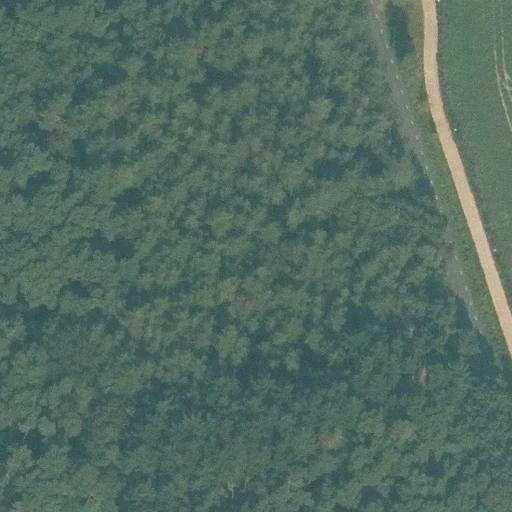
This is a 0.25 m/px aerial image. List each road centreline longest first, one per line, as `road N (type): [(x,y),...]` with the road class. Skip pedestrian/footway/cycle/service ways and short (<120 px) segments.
road 1 (track): [(428,205),(117,347),(83,371),(76,390),(127,491)]
road 2 (tertiary): [(511,445),(357,0)]
road 3 (track): [(295,0),(0,154)]
road 4 (track): [(511,467),(430,482),(395,511)]
